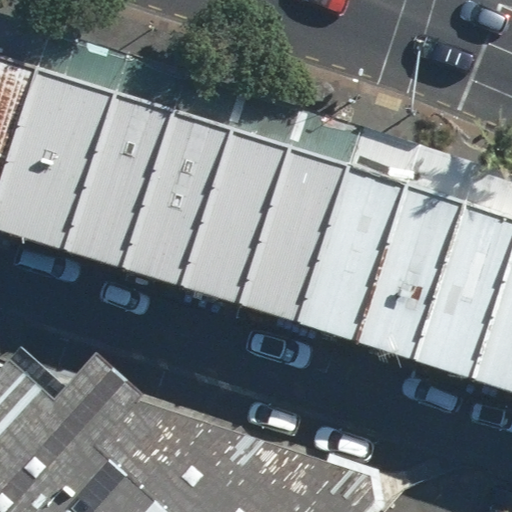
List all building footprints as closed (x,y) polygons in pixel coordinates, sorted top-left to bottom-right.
[(0,186),(37,69),(0,57),(0,186)] [(0,186),(0,228),(65,249),(114,93),(37,69),(0,186)] [(65,249),(124,267),(173,112),(114,93),(65,249)] [(124,267),(182,285),(230,130),(173,112),(124,267)] [(182,285),(241,304),(290,148),(230,130),(182,285)] [(290,148),(241,304),(298,321),(349,165),(290,148)] [(349,165),(298,321),(357,340),(407,184),(349,165)] [(407,184),(357,340),(415,358),(465,203),(407,184)] [(415,358),(471,377),(511,250),(511,217),(465,203),(415,358)] [(511,250),(471,377),(511,389),(511,250)] [(6,355),(0,362),(0,511),(367,511),(377,502),(370,471),(135,401),(143,394),(97,354),(53,399),(6,355)]
